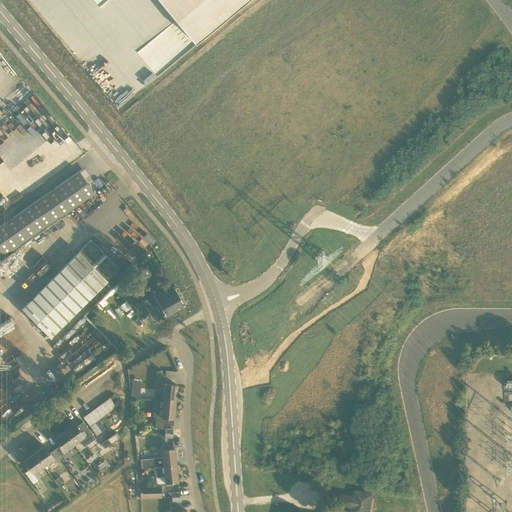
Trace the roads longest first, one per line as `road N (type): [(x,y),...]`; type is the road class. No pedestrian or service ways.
road 1 (secondary): [(216,302),(182,232),(0,14)]
road 2 (unclassified): [(216,302),(258,285),(310,212),(376,238)]
road 3 (secondary): [(237,511),(218,311)]
road 4 (unclassified): [(7,448),(171,332)]
road 5 (residential): [(171,332),(187,356),(187,438),(200,511)]
road 6 (unclassified): [(376,238),(511,121)]
road 7 (unknown): [(43,0),(128,90)]
